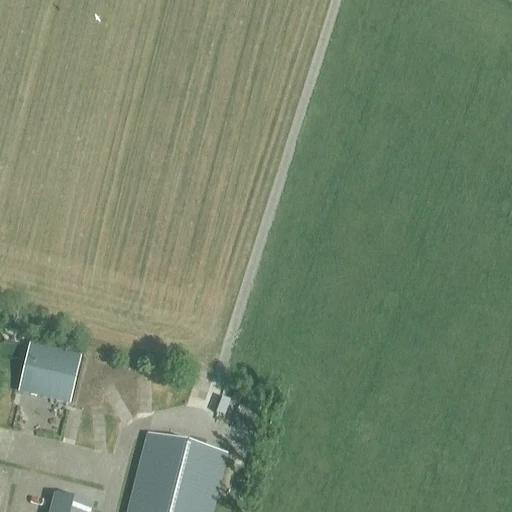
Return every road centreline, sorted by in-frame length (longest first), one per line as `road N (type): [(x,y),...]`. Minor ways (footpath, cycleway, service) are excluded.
road 1 (track): [(337,0),(208,414)]
road 2 (track): [(0,311),(222,369)]
